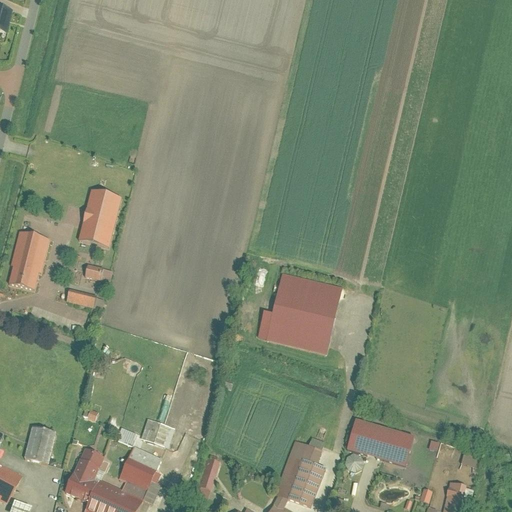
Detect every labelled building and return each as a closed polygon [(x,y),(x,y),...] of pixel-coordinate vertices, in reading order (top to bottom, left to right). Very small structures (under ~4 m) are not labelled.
[(0,33),(9,37),(16,15),(0,9),(0,33)] [(79,244),(111,251),(122,198),(90,191),(79,244)] [(48,243),(18,234),(9,268),(12,269),(7,286),(34,293),(48,243)] [(99,284),(100,281),(110,284),(113,275),(86,267),(83,280),(99,284)] [(271,340),(329,356),(345,298),(287,282),(271,340)] [(91,293),(64,285),(60,297),(87,305),(91,293)] [(87,421),(95,423),(97,415),(89,413),(87,421)] [(348,451),(408,467),(416,436),(356,421),(348,451)] [(165,449),(171,430),(147,422),(140,442),(165,449)] [(48,467),(55,436),(31,430),(23,461),(48,467)] [(297,443),(276,495),(311,509),(332,458),(297,443)] [(429,450),(437,452),(439,445),(431,443),(429,450)] [(86,450),(65,494),(87,504),(107,460),(86,450)] [(357,455),(344,462),(351,476),(365,468),(357,455)] [(175,476),(181,460),(174,457),(168,473),(175,476)] [(463,458),(461,465),(474,469),(476,462),(463,458)] [(196,496),(209,500),(220,464),(207,460),(196,496)] [(155,473),(130,462),(122,481),(147,492),(155,473)] [(0,465),(0,501),(8,506),(23,478),(0,465)] [(139,511),(144,502),(100,483),(86,511),(139,511)] [(451,484),(445,511),(463,511),(469,488),(451,484)] [(423,505),(429,507),(432,494),(426,492),(423,505)]
